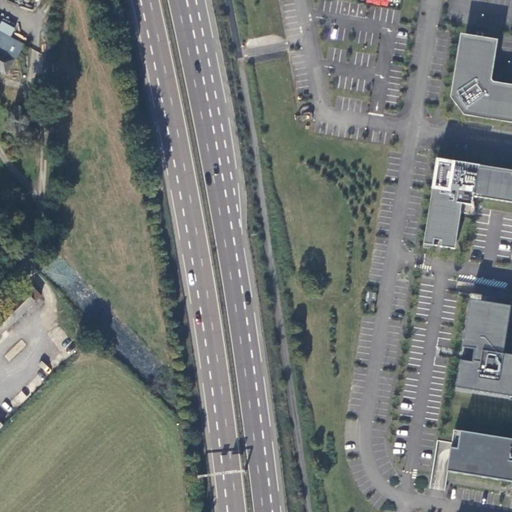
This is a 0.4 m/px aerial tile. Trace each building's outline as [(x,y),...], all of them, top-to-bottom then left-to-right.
[(0,29),(0,73),(7,77),(25,44),(0,29)] [(494,42),(465,38),(455,96),(466,111),(511,118),(511,88),(492,85),(488,80),(494,42)] [(448,160),(437,159),(435,172),(437,172),(435,180),(426,232),(424,243),(434,244),(435,238),(443,239),(441,246),(443,246),(455,248),(461,214),(461,211),(471,213),(474,196),(477,196),(511,201),(511,169),(448,160)] [(0,317),(0,336),(36,301),(27,292),(0,317)] [(511,305),(471,298),(463,346),(475,348),(473,360),(461,358),(456,386),(511,395),(511,353),(504,352),(511,305)] [(7,356),(11,360),(24,343),(19,340),(7,356)] [(511,437),(461,429),(458,447),(451,446),(447,470),(511,480),(511,437)]
